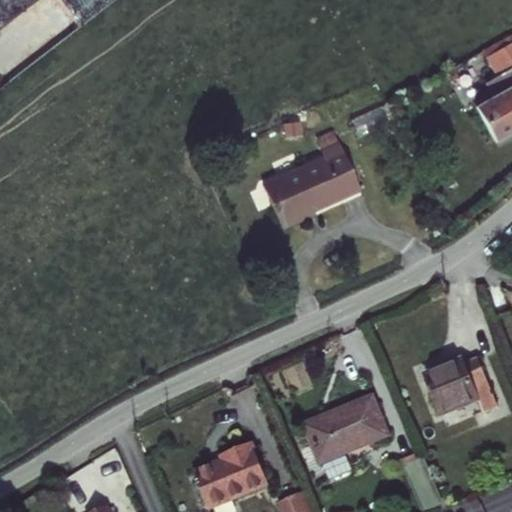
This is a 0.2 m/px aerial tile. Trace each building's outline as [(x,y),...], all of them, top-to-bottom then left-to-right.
[(511,33),(480,50),(494,78),(484,86),(491,100),(477,106),(496,145),(511,136),(511,33)] [(359,190),(339,144),(321,152),(324,159),(263,186),(282,229),(303,219),(302,216),(359,190)] [(468,418),(500,403),(479,356),(426,379),(441,412),(461,403),(468,418)] [(332,470),(396,441),(375,393),(310,423),(332,470)] [(210,511),(238,511),(276,496),(252,442),(222,455),(227,465),(196,478),(210,511)] [(422,511),(442,504),(425,461),(406,469),(422,511)] [(282,511),(308,511),(300,494),(279,504),(282,511)]
